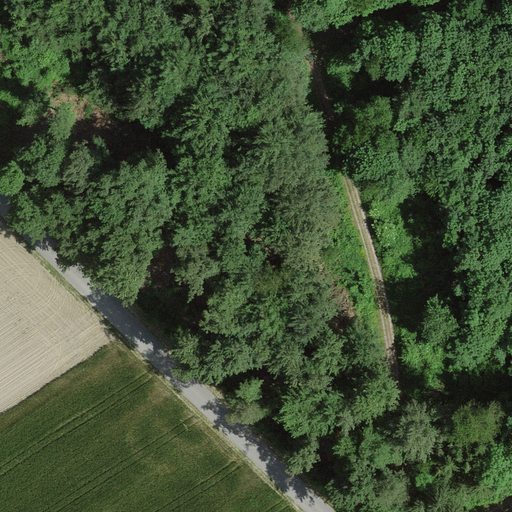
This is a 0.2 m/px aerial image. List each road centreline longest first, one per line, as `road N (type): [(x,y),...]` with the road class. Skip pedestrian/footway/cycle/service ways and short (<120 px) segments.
road 1 (track): [(285,0),(385,287),(402,511)]
road 2 (tertiary): [(0,197),(322,511)]
road 3 (track): [(456,0),(302,41)]
